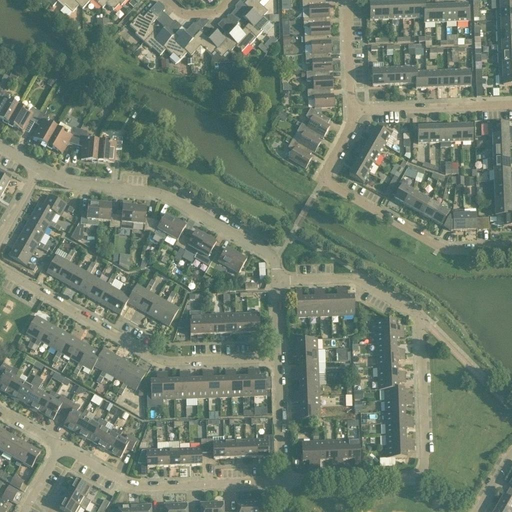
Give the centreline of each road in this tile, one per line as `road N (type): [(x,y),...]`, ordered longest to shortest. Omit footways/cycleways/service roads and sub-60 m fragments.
road 1 (residential): [(283,482),(420,472),(420,325),(408,308),(355,279),(277,282)]
road 2 (residential): [(278,359),(157,359),(0,268)]
road 3 (residential): [(277,282),(271,256),(172,198),(71,184),(38,169)]
road 4 (residential): [(283,482),(133,487),(60,446)]
road 5 (residential): [(321,179),(441,247),(511,248)]
road 6 (residential): [(350,111),(511,105)]
road 7 (residential): [(283,482),(278,359)]
